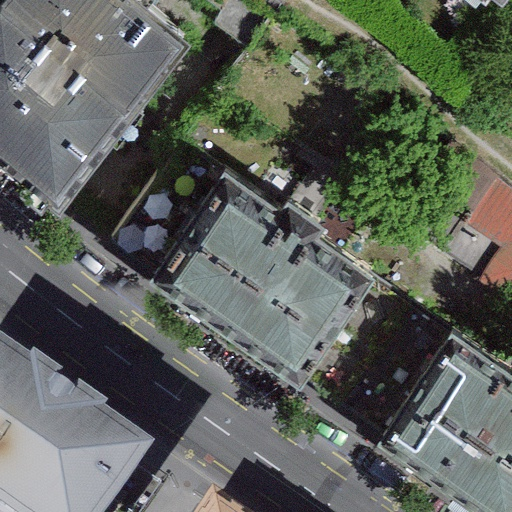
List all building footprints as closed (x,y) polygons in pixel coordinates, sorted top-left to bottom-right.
[(183,37),(139,0),(0,0),(0,141),(53,187),(183,37)] [(152,284),(232,170),(187,140),(114,255),(152,284)] [(376,270),(232,170),(152,284),(296,384),(376,270)] [(511,314),(511,188),(503,181),(470,228),(506,254),(483,292),(511,314)] [(459,334),(376,270),(296,384),(382,447),(459,334)] [(511,511),(511,370),(459,334),(382,447),(478,511),(511,511)] [(102,511),(140,458),(0,362),(0,510),(2,511),(102,511)] [(224,511),(210,502),(202,511),(224,511)]
